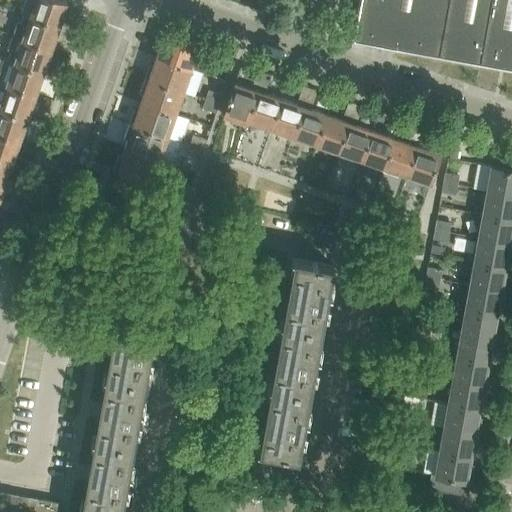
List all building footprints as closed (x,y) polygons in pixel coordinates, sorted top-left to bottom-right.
[(63,0),(24,0),(21,11),(59,24),(67,1),(63,0)] [(359,0),(353,38),(438,53),(447,0),(359,0)] [(492,0),(447,0),(438,53),(482,61),(492,0)] [(511,66),(511,0),(492,0),(482,61),(511,66)] [(12,33),(21,37),(51,47),(59,24),(21,11),(23,12),(19,22),(16,21),(12,33)] [(158,48),(155,55),(192,67),(199,45),(163,32),(163,33),(160,32),(155,46),(155,47),(158,48)] [(10,48),(7,56),(44,69),(51,47),(21,37),(12,33),(7,47),(10,48)] [(218,61),(231,66),(235,57),(221,52),(218,61)] [(35,92),(44,69),(7,56),(4,55),(0,66),(0,80),(5,82),(35,92)] [(184,90),(192,67),(155,55),(152,63),(149,62),(144,77),(184,90)] [(271,74),(257,69),(254,78),(268,83),(271,74)] [(142,93),(139,101),(176,113),(184,90),(144,77),(139,92),(142,93)] [(268,83),(254,78),(251,87),(258,89),(246,123),(262,128),(263,125),(270,127),(281,97),(265,91),(268,83)] [(0,105),(28,115),(35,92),(5,82),(0,80),(0,105)] [(224,115),(246,123),(258,89),(251,87),(235,81),(223,115),(224,115)] [(299,94),(313,98),(316,89),(303,84),(299,94)] [(209,88),(205,97),(219,101),(222,93),(209,88)] [(316,143),(326,112),(310,107),(313,98),(299,94),(297,102),(303,104),(292,139),(307,144),(308,140),(316,143)] [(216,112),(219,101),(205,97),(202,107),(216,112)] [(303,104),(297,102),(281,97),(270,127),(278,130),(277,133),(292,139),(303,104)] [(345,109),(359,114),(362,105),(348,100),(345,109)] [(176,113),(139,101),(137,108),(134,107),(128,123),(168,135),(176,113)] [(0,131),(20,138),(28,115),(0,105),(0,131)] [(361,158),(372,128),(356,122),(359,114),(345,109),(342,118),(349,120),(337,154),(352,159),(353,156),(361,158)] [(349,120),(342,118),(326,112),(316,143),(324,146),(322,149),(337,154),(349,120)] [(393,116),(390,125),(404,130),(407,120),(393,116)] [(160,159),(168,135),(128,123),(123,137),(126,138),(124,146),(160,159)] [(406,174),(417,143),(401,138),(404,130),(390,125),(387,133),(394,136),(383,170),(398,175),(399,171),(406,174)] [(394,136),(387,133),(372,128),(361,158),(369,161),(368,165),(383,170),(394,136)] [(0,157),(12,161),(20,138),(0,131),(0,157)] [(429,183),(430,183),(446,134),(439,131),(433,149),(417,143),(406,174),(414,177),(413,180),(428,185),(429,183)] [(203,147),(206,139),(193,134),(190,142),(203,147)] [(186,153),(200,157),(203,147),(190,142),(186,153)] [(116,168),(116,169),(152,182),(160,159),(124,146),(121,154),(118,153),(118,154),(113,167),(114,168),(115,168),(116,168)] [(450,149),(449,156),(456,157),(458,150),(450,149)] [(0,182),(4,184),(12,161),(0,157),(0,182)] [(476,162),(472,186),(486,188),(511,193),(511,168),(491,165),(476,162)] [(459,174),(444,172),(443,181),(457,184),(459,174)] [(174,189),(187,194),(191,185),(177,180),(174,189)] [(455,193),(457,184),(443,181),(441,191),(455,193)] [(511,193),(486,188),(482,212),(511,217),(511,193)] [(511,217),(482,212),(478,236),(511,242),(511,217)] [(450,221),(436,219),(434,228),(448,231),(450,221)] [(447,240),(448,231),(434,228),(432,238),(447,240)] [(511,246),(511,242),(478,236),(473,260),(506,266),(507,258),(510,258),(511,246)] [(328,292),(333,265),(291,257),(291,258),(296,259),(284,322),(322,329),(326,303),(329,304),(330,303),(326,302),(328,293),(331,293),(332,292),(328,292)] [(506,266),(473,260),(469,283),(504,290),(507,274),(504,274),(506,266)] [(442,268),(427,266),(426,276),(440,278),(442,268)] [(438,288),(440,278),(426,276),(424,285),(438,288)] [(504,290),(469,283),(465,307),(497,313),(499,305),(501,305),(504,290)] [(497,313),(465,307),(460,331),(495,337),(498,322),(495,322),(497,313)] [(107,377),(150,384),(161,320),(115,312),(114,313),(119,314),(107,377)] [(433,317),(419,314),(417,323),(431,326),(433,317)] [(317,355),(322,329),(284,322),(273,386),(310,393),(315,366),(318,367),(318,366),(315,365),(317,356),(320,357),(320,356),(317,355)] [(429,336),(431,326),(417,323),(415,333),(429,336)] [(495,337),(460,331),(456,355),(488,361),(490,353),(493,353),(495,337)] [(488,361),(456,355),(451,378),(487,385),(490,369),(487,369),(488,361)] [(424,363),(410,361),(408,371),(422,373),(424,363)] [(421,383),(422,373),(408,371),(406,380),(421,383)] [(138,448),(150,384),(107,377),(96,441),(138,448)] [(487,385),(451,378),(447,402),(480,408),(481,400),(484,401),(487,385)] [(310,393),(273,386),(261,449),(257,448),(257,449),(298,457),(303,430),(306,430),(307,429),(303,429),(305,419),(308,420),(308,419),(305,418),(310,393)] [(404,395),(401,408),(416,411),(418,397),(404,395)] [(480,408),(447,402),(443,426),(478,432),(481,417),(478,416),(480,408)] [(401,408),(399,418),(414,421),(415,411),(401,408)] [(399,418),(398,427),(412,430),(414,421),(399,418)] [(478,432),(443,426),(438,450),(471,456),(473,447),(475,448),(478,432)] [(126,511),(138,448),(96,441),(84,504),(125,511),(126,511)] [(471,456),(438,450),(434,474),(430,473),(428,487),(467,494),(469,483),(469,480),(470,479),(472,464),(470,463),(471,456)] [(407,458),(393,456),(391,466),(405,468),(407,458)] [(0,511),(15,511),(19,494),(19,493),(0,489),(0,511)] [(38,511),(42,497),(41,498),(19,494),(15,511),(38,511)] [(58,511),(60,501),(42,497),(38,511),(58,511)]
